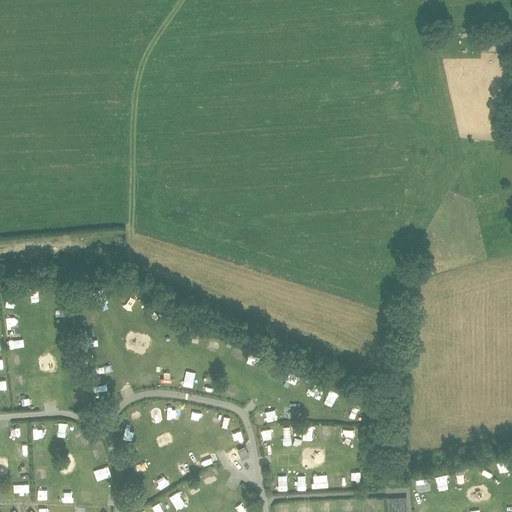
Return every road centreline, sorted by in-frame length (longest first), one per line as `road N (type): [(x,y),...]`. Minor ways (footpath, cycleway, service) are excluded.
road 1 (track): [(130,399),(106,314),(117,308),(314,403),(253,403),(243,415)]
road 2 (track): [(181,0),(145,59),(135,96),(130,236)]
road 3 (track): [(256,462),(289,444),(351,446),(352,464),(336,470),(280,472)]
road 4 (track): [(213,437),(151,466),(139,434),(162,419),(209,430)]
road 5 (track): [(121,372),(200,371),(251,392),(253,403)]
road 6 (track): [(53,415),(51,400),(36,396),(27,315),(37,309)]
